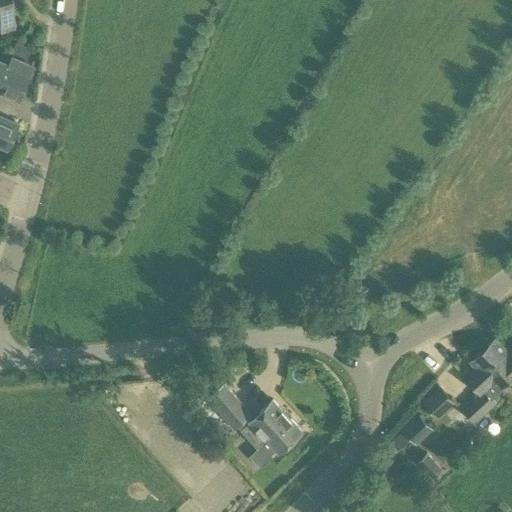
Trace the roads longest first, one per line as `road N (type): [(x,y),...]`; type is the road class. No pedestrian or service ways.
road 1 (residential): [(360,373),(330,345),(294,336),(0,363)]
road 2 (unclassified): [(27,197),(63,0)]
road 3 (tertiary): [(360,373),(511,278)]
road 4 (tertiary): [(300,511),(362,440),(368,413),(360,373)]
